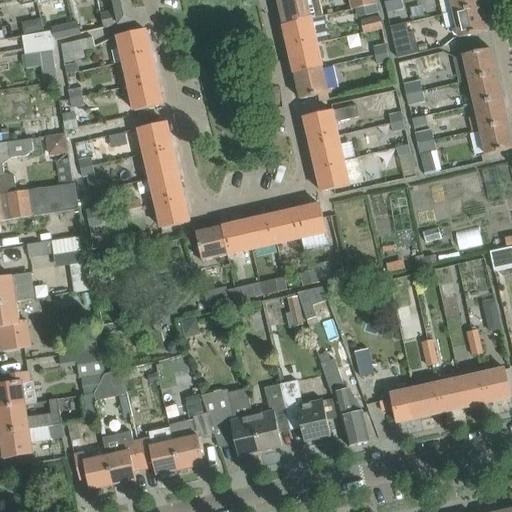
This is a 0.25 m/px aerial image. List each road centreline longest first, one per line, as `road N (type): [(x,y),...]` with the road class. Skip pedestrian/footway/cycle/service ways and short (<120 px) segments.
road 1 (residential): [(151,0),(200,206),(305,183),(262,0)]
road 2 (residential): [(167,511),(511,442)]
